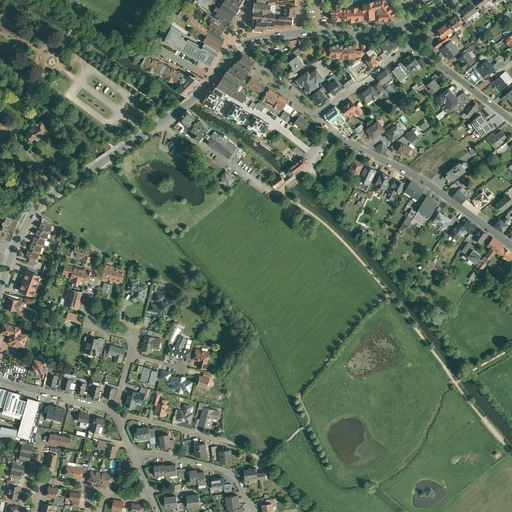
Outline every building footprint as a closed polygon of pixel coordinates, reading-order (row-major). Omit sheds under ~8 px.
[(76,3),(70,0),(62,0),(61,3),(72,9),(76,3)] [(216,7),(207,0),(195,0),(194,2),(226,26),(234,15),(229,12),(221,6),(220,8),(217,6),(216,7)] [(239,7),(229,0),(224,0),(223,2),(221,6),(229,12),(234,15),(239,8),(239,7),(238,7),(239,7)] [(385,1),(383,3),(380,0),(378,0),(375,1),(376,21),(388,21),(388,19),(392,18),(392,19),(396,16),(396,15),(393,12),(394,12),(388,4),(386,1),(385,1)] [(374,1),(365,4),(366,5),(363,5),(364,20),(364,22),(376,21),(375,1),(374,1)] [(296,17),(297,6),(296,6),(286,5),(257,2),(254,2),(254,5),(255,5),(255,7),(253,7),(253,12),(254,12),(253,18),(257,18),(275,20),(276,15),(293,16),(296,17)] [(472,3),(461,11),(464,16),(467,18),(477,10),(472,3)] [(350,8),(341,9),(341,4),(332,4),(332,7),(331,7),(332,16),(333,16),(333,20),(348,20),(348,22),(356,21),(356,20),(364,20),(363,8),(359,8),(359,7),(350,7),(350,8)] [(190,16),(182,11),(182,10),(179,15),(185,20),(187,21),(190,16)] [(226,27),(208,14),(205,18),(211,23),(209,26),(221,35),(226,27)] [(293,16),(276,15),(275,20),(257,18),(256,29),(262,30),(263,30),(265,30),(266,31),(266,30),(267,30),(267,28),(274,29),(275,27),(281,27),(281,26),(285,27),(285,26),(292,26),(293,16)] [(457,15),(449,21),(450,23),(454,28),(455,29),(453,31),(456,35),(457,35),(459,35),(461,33),(461,32),(462,31),(458,25),(463,22),(457,15)] [(209,30),(190,16),(187,21),(206,35),(206,34),(209,30)] [(447,23),(436,31),(442,38),(443,39),(447,35),(453,31),(448,24),(447,23)] [(204,43),(202,48),(198,46),(199,44),(189,39),(188,40),(184,38),(186,35),(172,25),(163,41),(211,66),(219,52),(204,43)] [(224,38),(210,28),(209,30),(206,34),(222,44),(224,38)] [(447,35),(443,39),(442,38),(439,40),(443,44),(450,38),(447,35)] [(222,45),(207,36),(205,40),(204,42),(220,52),(222,45)] [(443,44),(441,46),(442,48),(451,42),(453,41),(451,38),(450,38),(443,44)] [(442,48),(442,49),(449,59),(458,52),(451,42),(442,48)] [(343,45),(339,45),(339,44),(336,44),(336,45),(330,45),(330,47),(329,47),(329,53),(330,53),(330,56),(334,56),(335,55),(337,55),(337,57),(337,56),(340,56),(341,55),(343,55),(343,57),(346,57),(347,56),(349,57),(349,59),(349,58),(352,58),(353,57),(355,57),(355,59),(355,58),(356,58),(356,57),(356,50),(356,46),(352,46),(352,45),(349,45),(349,46),(343,46),(343,45)] [(473,44),(465,50),(467,52),(468,51),(469,53),(476,48),(473,44)] [(386,46),(378,52),(383,59),(391,53),(386,46)] [(299,48),(294,52),(296,55),(297,56),(303,52),(299,48)] [(372,49),(369,52),(371,55),(370,56),(371,57),(366,61),(372,68),(373,67),(378,63),(374,57),(377,55),(375,52),(372,49)] [(467,52),(459,58),(463,63),(461,64),(464,69),(474,61),(467,52)] [(241,56),(236,63),(235,62),(232,67),(231,66),(228,71),(241,80),(243,81),(245,77),(255,61),(244,54),(242,57),(241,56)] [(412,54),(409,56),(409,55),(406,58),(404,60),(411,69),(412,69),(413,69),(415,68),(415,67),(415,66),(419,63),(417,61),(412,54)] [(173,68),(158,61),(158,60),(154,58),(154,59),(146,55),(141,63),(145,66),(145,67),(147,68),(147,69),(154,72),(155,71),(157,73),(158,72),(164,75),(164,76),(166,77),(166,78),(173,82),(171,84),(177,88),(178,87),(177,87),(187,77),(184,75),(185,74),(177,70),(173,67),(173,68)] [(297,56),(296,55),(292,58),(288,61),(293,67),(292,68),(295,73),(305,65),(302,61),(301,61),(297,56)] [(421,58),(417,61),(419,63),(422,67),(426,64),(421,58)] [(507,64),(502,58),(500,60),(499,59),(497,61),(497,62),(493,66),(495,69),(496,71),(497,71),(497,70),(501,67),(502,68),(507,64)] [(488,60),(482,65),(481,64),(480,65),(477,68),(484,77),(491,71),(492,72),(495,69),(493,66),(488,60)] [(398,64),(399,66),(400,65),(404,71),(406,69),(401,62),(398,64)] [(502,68),(494,74),(497,78),(506,71),(505,70),(509,67),(507,64),(502,68)] [(395,69),(393,71),(401,81),(408,76),(404,71),(400,65),(399,66),(398,67),(397,66),(395,68),(395,69)] [(317,68),(309,73),(307,71),(295,80),(301,88),(303,86),(309,93),(319,86),(317,83),(324,77),(317,68)] [(386,69),(377,76),(382,84),(383,84),(386,88),(387,88),(389,86),(388,83),(392,80),(391,77),(386,69)] [(241,80),(227,71),(217,87),(231,95),(232,96),(233,96),(236,90),(240,84),(239,83),(241,80)] [(497,78),(493,81),(497,86),(498,85),(499,85),(502,89),(511,80),(511,79),(506,71),(497,78)] [(345,77),(342,80),(347,87),(355,81),(350,73),(345,77)] [(201,81),(191,74),(187,77),(177,87),(178,87),(187,97),(202,81),(201,81)] [(246,77),(245,77),(243,81),(247,84),(252,77),(249,75),(248,74),(248,75),(246,77)] [(263,84),(252,77),(247,84),(258,91),(263,84)] [(336,80),(327,87),(333,94),(341,88),(336,80)] [(434,80),(426,86),(428,90),(427,91),(431,95),(440,88),(440,87),(439,87),(436,83),(434,80)] [(371,86),(360,94),(366,103),(372,98),(375,101),(380,97),(378,95),(383,91),(380,88),(382,86),(379,82),(376,83),(378,85),(373,88),(371,86)] [(263,84),(258,91),(264,95),(269,88),(263,84)] [(423,84),(415,90),(418,93),(425,87),(423,84)] [(216,86),(212,92),(211,91),(209,95),(208,94),(203,101),(216,109),(221,100),(222,100),(224,96),(229,98),(231,95),(217,87),(216,86)] [(280,95),(269,88),(264,95),(262,100),(264,102),(264,101),(267,97),(272,100),(271,101),(274,103),(280,95)] [(449,88),(436,98),(440,102),(444,99),(449,106),(455,102),(458,100),(449,88)] [(319,89),(312,95),(314,98),(316,101),(317,100),(319,103),(320,103),(321,104),(322,103),(322,102),(322,101),(326,98),(321,92),(319,89)] [(511,89),(506,94),(506,95),(503,97),(505,101),(508,98),(511,102),(511,89)] [(247,96),(236,90),(233,96),(243,103),(247,96)] [(463,93),(458,97),(460,98),(458,100),(455,102),(455,103),(458,106),(469,97),(463,93)] [(282,96),(280,95),(274,103),(274,104),(282,109),(284,107),(289,100),(288,100),(285,98),(286,97),(283,96),(282,96)] [(458,106),(457,106),(463,111),(472,99),(469,97),(458,106)] [(298,107),(289,100),(284,107),(293,113),(295,110),(298,107)] [(351,101),(343,107),(348,115),(350,114),(352,114),(353,112),(355,110),(356,111),(358,112),(359,111),(355,106),(351,101)] [(473,101),(464,112),(470,116),(474,111),(477,112),(479,109),(477,107),(479,105),(473,101)] [(255,107),(261,112),(264,108),(258,103),(257,104),(255,107)] [(449,108),(448,107),(445,109),(448,113),(457,106),(458,106),(455,103),(449,108)] [(233,104),(227,115),(233,118),(236,120),(242,123),(245,118),(248,113),(242,109),(243,108),(240,106),(239,107),(233,104)] [(364,111),(358,104),(355,106),(359,111),(361,114),(364,111)] [(335,108),(326,116),(332,122),(334,121),(336,124),(340,121),(341,123),(345,120),(341,116),(341,115),(336,108),(335,108)] [(198,119),(187,110),(185,113),(184,113),(182,116),(183,116),(180,119),(186,124),(185,126),(186,127),(187,126),(191,128),(198,119)] [(285,110),(280,117),(285,121),(290,114),(285,110)] [(437,120),(445,114),(442,110),(434,116),(437,120)] [(297,119),(295,122),(305,130),(310,123),(305,120),(300,115),(299,115),(297,119)] [(492,129),(481,115),(467,125),(478,139),(492,129)] [(253,116),(250,121),(247,126),(247,127),(248,127),(248,128),(252,130),(253,129),(257,131),(256,133),(263,136),(269,125),(263,121),(264,120),(260,118),(260,119),(253,116)] [(211,127),(199,118),(198,119),(191,128),(186,134),(187,136),(188,134),(189,135),(191,137),(192,135),(200,141),(204,136),(211,127)] [(250,121),(245,118),(242,123),(247,126),(250,121)] [(41,121),(35,124),(35,125),(33,127),(32,126),(30,127),(31,128),(29,130),(27,127),(23,129),(25,132),(26,133),(25,134),(25,135),(26,136),(26,137),(25,138),(25,139),(25,140),(26,141),(27,141),(28,141),(29,141),(30,140),(31,141),(35,138),(37,141),(41,138),(40,136),(42,135),(42,133),(44,133),(44,132),(47,130),(41,121)] [(378,121),(367,130),(374,138),(380,134),(379,133),(381,132),(381,133),(385,130),(378,121)] [(393,123),(385,129),(387,132),(395,126),(393,123)] [(353,128),(356,132),(362,128),(359,124),(353,128)] [(387,132),(389,135),(393,140),(401,134),(398,131),(401,129),(397,124),(395,126),(387,132)] [(240,148),(224,134),(223,135),(221,133),(220,134),(211,127),(204,136),(209,140),(208,141),(231,160),(236,153),(234,152),(235,151),(237,152),(240,148)] [(412,129),(405,135),(410,142),(418,136),(412,129)] [(496,135),(491,139),(497,146),(508,138),(502,131),(496,135)] [(494,132),(487,138),(489,141),(491,139),(496,135),(494,132)] [(387,148),(383,143),(376,147),(381,153),(387,148)] [(411,148),(402,144),(398,151),(399,151),(399,152),(399,151),(402,153),(403,153),(408,155),(409,154),(412,155),(414,151),(410,150),(411,148)] [(304,153),(296,147),(294,151),(301,156),(304,153)] [(474,147),(470,151),(473,156),(478,152),(474,147)] [(207,155),(205,153),(202,156),(204,157),(202,161),(207,165),(208,164),(212,160),(212,159),(207,154),(207,155)] [(304,157),(289,169),(290,171),(288,172),(291,175),(293,174),(308,162),(304,157)] [(355,159),(354,162),(352,161),(350,166),(351,167),(350,169),(359,173),(364,164),(363,163),(363,162),(361,161),(360,162),(355,159)] [(220,167),(212,160),(208,164),(217,171),(220,167)] [(460,163),(447,172),(448,174),(446,176),(449,180),(452,178),(453,180),(466,170),(464,168),(467,166),(464,162),(461,164),(460,163)] [(364,164),(359,173),(356,179),(359,180),(366,165),(364,164)] [(376,169),(366,165),(359,180),(356,185),(367,190),(376,169)] [(236,178),(226,169),(220,177),(223,180),(221,181),(226,185),(227,183),(230,185),(236,178)] [(391,176),(383,173),(381,176),(380,175),(376,184),(377,184),(377,186),(379,187),(378,190),(382,192),(380,197),(383,199),(384,196),(388,189),(390,183),(388,182),(391,176)] [(281,175),(272,182),(276,188),(285,181),(281,175)] [(462,177),(456,182),(459,186),(466,181),(462,177)] [(398,179),(396,182),(395,181),(392,187),(393,188),(393,189),(395,190),(393,194),(397,196),(399,191),(401,192),(402,189),(405,184),(405,183),(398,179)] [(424,189),(411,181),(408,186),(405,191),(418,199),(424,189)] [(471,188),(467,190),(464,194),(467,197),(469,198),(475,193),(471,188)] [(458,189),(453,196),(462,204),(467,197),(464,194),(461,192),(458,189)] [(477,195),(472,199),(474,202),(479,209),(490,200),(483,191),(477,195)] [(472,199),(477,195),(475,193),(469,198),(468,199),(472,204),(474,202),(472,199)] [(362,199),(353,195),(351,199),(360,204),(362,199)] [(507,195),(496,204),(502,211),(511,202),(511,198),(510,199),(507,195)] [(427,196),(413,219),(424,225),(437,203),(427,196)] [(416,201),(412,199),(411,202),(408,200),(406,203),(408,204),(404,210),(410,214),(414,208),(413,207),(416,201)] [(436,216),(434,220),(446,228),(449,224),(451,219),(440,212),(439,212),(436,216)] [(18,220),(6,216),(4,222),(3,221),(2,223),(2,224),(3,224),(1,229),(2,230),(13,233),(18,220)] [(453,216),(451,219),(449,224),(451,225),(457,218),(453,216)] [(457,218),(451,225),(449,228),(453,230),(459,222),(460,221),(457,218)] [(309,222),(305,219),(301,224),(306,228),(309,222)] [(471,233),(467,237),(471,240),(474,235),(471,233),(476,226),(468,219),(463,225),(462,226),(458,232),(461,234),(465,229),(471,233)] [(502,221),(500,219),(495,226),(502,232),(508,225),(506,224),(502,221)] [(453,230),(450,234),(449,235),(454,238),(455,237),(458,239),(461,234),(458,232),(462,226),(463,225),(459,222),(453,230)] [(52,226),(41,223),(39,228),(41,228),(40,231),(48,233),(49,231),(50,231),(52,226)] [(370,234),(372,231),(361,226),(359,229),(370,234)] [(0,228),(0,237),(3,238),(8,240),(9,235),(12,236),(13,233),(2,230),(1,229),(0,228)] [(488,234),(481,229),(474,237),(481,242),(482,243),(484,240),(488,234)] [(40,231),(37,230),(36,234),(38,235),(37,237),(37,238),(45,240),(46,237),(47,238),(48,233),(40,231)] [(45,240),(37,238),(37,237),(34,237),(33,241),(34,242),(34,244),(42,247),(43,244),(44,245),(45,240)] [(503,244),(493,238),(487,245),(491,248),(490,249),(485,255),(490,259),(496,251),(497,252),(503,244)] [(484,240),(482,243),(481,242),(478,246),(482,248),(486,242),(484,240)] [(42,247),(34,244),(31,243),(29,248),(31,249),(30,251),(38,254),(39,251),(41,251),(42,247)] [(511,254),(511,251),(503,244),(497,252),(502,256),(501,257),(503,259),(504,257),(508,260),(511,254)] [(84,247),(75,245),(74,250),(78,251),(77,254),(76,254),(75,258),(80,259),(79,261),(85,262),(86,262),(86,261),(92,262),(93,262),(94,257),(87,256),(88,250),(83,249),(84,247)] [(462,251),(469,256),(473,250),(471,249),(466,246),(462,251)] [(30,251),(28,250),(26,255),(28,255),(27,258),(30,259),(35,261),(36,258),(37,258),(38,254),(30,251)] [(469,256),(468,257),(475,263),(476,262),(479,258),(481,255),(473,250),(469,256)] [(482,260),(482,261),(486,264),(490,259),(485,255),(482,260)] [(504,264),(494,256),(490,261),(500,269),(504,264)] [(479,264),(475,269),(480,273),(486,264),(482,261),(479,264)] [(68,266),(65,265),(65,266),(63,272),(66,273),(65,277),(69,278),(68,280),(81,284),(82,281),(84,282),(85,279),(89,280),(91,271),(84,270),(78,268),(78,269),(68,266)] [(113,267),(107,265),(104,277),(122,282),(125,271),(113,268),(113,267)] [(39,275),(27,271),(26,274),(25,274),(23,280),(24,280),(23,282),(22,282),(20,287),(21,288),(19,291),(32,295),(33,290),(34,290),(38,281),(37,280),(39,275)] [(472,271),(467,278),(472,281),(476,274),(472,271)] [(137,280),(130,278),(127,290),(131,291),(132,291),(133,294),(133,295),(135,296),(136,295),(138,296),(137,299),(143,301),(144,297),(146,297),(146,295),(145,294),(147,287),(135,284),(137,280)] [(111,284),(104,282),(102,291),(109,293),(111,284)] [(82,292),(69,289),(68,293),(66,295),(65,297),(67,299),(65,303),(70,304),(71,301),(78,303),(80,297),(81,296),(82,292)] [(166,299),(164,298),(164,295),(158,294),(156,300),(159,301),(158,305),(159,305),(158,310),(165,312),(168,312),(169,309),(171,308),(172,305),(171,304),(172,302),(166,300),(166,299)] [(22,301),(8,298),(6,308),(19,311),(22,301)] [(78,303),(71,301),(70,304),(69,309),(78,311),(79,305),(78,303)] [(158,305),(152,303),(150,310),(156,312),(158,310),(159,305),(158,305)] [(77,314),(68,312),(67,318),(76,320),(77,314)] [(11,325),(4,323),(1,333),(8,335),(8,334),(10,335),(10,336),(11,336),(11,338),(10,338),(9,339),(8,343),(24,347),(25,341),(21,340),(22,337),(23,337),(23,336),(21,335),(21,336),(19,335),(20,328),(11,326),(11,325)] [(148,336),(146,335),(143,349),(152,351),(152,348),(153,348),(154,347),(157,348),(158,343),(160,344),(161,339),(154,338),(148,336)] [(98,339),(85,336),(83,343),(86,344),(84,352),(89,353),(95,355),(96,351),(101,353),(104,339),(99,338),(98,339)] [(180,337),(179,338),(179,339),(178,339),(178,341),(175,346),(173,346),(170,354),(185,357),(185,354),(187,355),(189,350),(182,348),(183,346),(184,344),(185,344),(185,343),(185,342),(186,342),(187,340),(186,340),(187,339),(184,338),(184,337),(183,337),(181,336),(180,337)] [(125,349),(110,345),(108,353),(116,356),(115,360),(121,362),(122,357),(123,357),(125,349)] [(202,350),(197,349),(197,350),(196,350),(195,353),(196,353),(194,359),(200,360),(199,366),(206,368),(208,357),(209,356),(209,355),(209,354),(209,353),(202,351),(202,350)] [(50,360),(40,357),(39,361),(45,362),(44,365),(48,366),(50,360)] [(39,361),(35,360),(33,366),(32,371),(37,372),(37,371),(42,372),(44,365),(45,362),(39,361)] [(151,369),(144,367),(143,370),(145,371),(143,380),(149,382),(149,383),(150,383),(155,384),(158,372),(151,370),(151,369)] [(171,373),(162,370),(160,378),(169,381),(169,379),(170,376),(171,373)] [(50,373),(49,373),(48,378),(47,384),(55,386),(58,375),(50,373)] [(72,376),(65,374),(61,387),(69,390),(71,383),(72,379),(70,379),(71,376),(72,376)] [(203,376),(200,376),(198,385),(207,388),(207,387),(209,386),(208,384),(209,382),(211,380),(209,379),(210,376),(204,375),(203,376)] [(185,378),(179,377),(178,378),(175,377),(175,378),(170,376),(169,379),(174,381),(173,388),(177,389),(176,391),(183,393),(183,390),(190,392),(192,382),(185,380),(185,378)] [(80,381),(78,381),(77,384),(75,391),(83,393),(86,383),(80,381)] [(99,386),(92,384),(90,394),(98,396),(100,390),(101,386),(99,386)] [(107,386),(105,393),(104,396),(113,398),(115,388),(107,386)] [(21,394),(0,388),(0,406),(3,408),(3,410),(22,416),(26,401),(19,399),(21,394)] [(140,392),(130,390),(126,405),(134,408),(136,401),(143,403),(145,394),(140,392)] [(39,401),(27,398),(26,401),(22,416),(17,435),(28,439),(39,401)] [(163,404),(159,403),(158,403),(157,403),(157,405),(155,412),(157,412),(156,414),(164,416),(164,415),(165,415),(166,412),(171,413),(172,409),(167,408),(169,401),(164,400),(163,404)] [(214,409),(207,407),(207,406),(206,405),(206,404),(205,403),(203,409),(199,425),(203,426),(203,425),(210,426),(212,421),(211,421),(212,415),(218,417),(219,411),(214,410),(214,409)] [(190,407),(184,405),(183,411),(180,410),(178,416),(177,419),(186,421),(186,423),(190,424),(193,413),(189,412),(190,407)] [(64,410),(49,407),(46,418),(62,421),(64,410)] [(88,415),(79,413),(77,420),(86,423),(88,415)] [(91,430),(94,431),(97,432),(99,426),(102,427),(104,419),(95,416),(91,430)] [(48,429),(38,427),(36,433),(47,435),(48,429)] [(149,427),(137,428),(138,437),(146,436),(147,438),(151,437),(149,428),(149,427)] [(16,434),(0,430),(0,436),(15,440),(16,434)] [(68,436),(52,433),(51,438),(49,437),(48,442),(69,447),(69,442),(67,441),(68,436)] [(169,434),(160,435),(161,448),(170,446),(170,440),(169,434)] [(195,445),(196,456),(207,455),(205,443),(195,445)] [(23,445),(22,444),(20,451),(31,453),(32,450),(31,450),(32,446),(30,446),(23,445)] [(116,446),(108,444),(107,446),(106,452),(105,451),(104,455),(114,457),(115,452),(116,447),(116,446)] [(231,449),(220,450),(222,463),(231,462),(230,457),(232,457),(231,449)] [(31,453),(20,451),(19,458),(21,458),(27,460),(29,460),(30,457),(31,453)] [(57,455),(48,453),(46,466),(54,468),(57,455)] [(15,464),(12,463),(11,470),(23,472),(24,469),(25,466),(22,465),(15,464)] [(176,464),(165,466),(165,464),(154,465),(156,475),(166,474),(166,476),(177,474),(177,470),(176,464)] [(67,465),(66,469),(65,475),(73,477),(75,467),(67,465)] [(82,468),(75,467),(73,477),(81,479),(82,472),(83,468),(82,468)] [(248,470),(244,471),(245,477),(248,476),(248,478),(260,477),(260,473),(257,474),(256,468),(248,469),(248,470)] [(23,472),(11,470),(10,476),(12,477),(20,478),(21,475),(22,472),(23,472)] [(101,472),(91,470),(91,472),(90,476),(89,480),(99,482),(101,472)] [(197,470),(190,471),(191,477),(191,482),(192,482),(198,481),(198,480),(197,473),(197,470)] [(110,474),(101,472),(99,482),(108,484),(109,480),(110,476),(110,474)] [(197,473),(198,480),(198,481),(199,484),(206,483),(205,478),(204,472),(197,473)] [(215,479),(212,479),(213,489),(225,487),(225,485),(224,478),(215,479)] [(10,485),(9,489),(7,490),(7,491),(8,493),(9,493),(8,497),(17,498),(19,487),(15,486),(10,485)] [(54,488),(48,487),(46,496),(55,498),(56,498),(57,496),(58,489),(57,488),(55,488),(54,488)] [(80,494),(70,492),(69,499),(72,499),(79,501),(80,494)] [(199,495),(187,496),(188,507),(189,506),(189,505),(195,505),(195,506),(200,506),(199,495)] [(238,495),(227,497),(228,509),(230,508),(240,507),(238,495)] [(177,496),(165,497),(165,506),(170,506),(170,505),(177,504),(177,503),(177,502),(177,496)] [(124,502),(114,500),(114,504),(112,504),(112,507),(113,508),(113,509),(122,511),(123,507),(124,502)] [(48,504),(44,503),(43,506),(42,506),(42,509),(42,510),(41,511),(50,511),(52,506),(52,505),(48,504)] [(142,505),(132,503),(132,508),(131,511),(132,511),(141,511),(142,511),(142,510),(142,509),(142,505)] [(273,511),(272,503),(262,504),(263,511),(273,511)]
